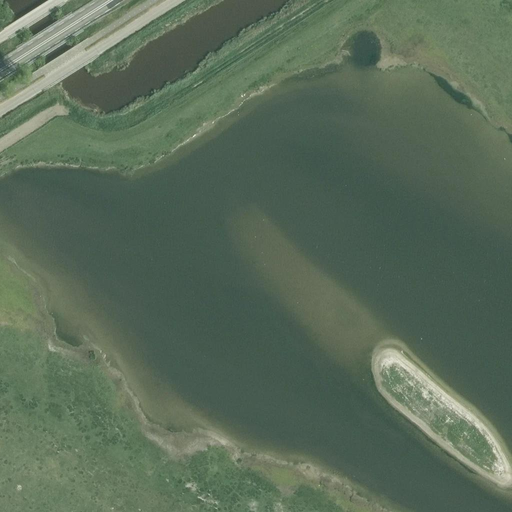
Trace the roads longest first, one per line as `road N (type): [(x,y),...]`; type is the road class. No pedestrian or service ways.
road 1 (unclassified): [(0,112),(176,0)]
road 2 (primary): [(0,70),(111,0)]
